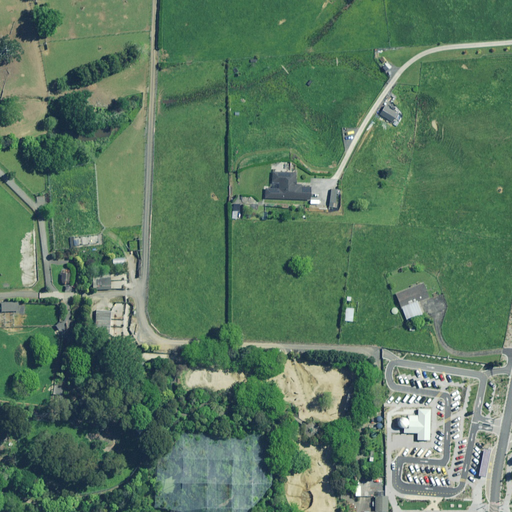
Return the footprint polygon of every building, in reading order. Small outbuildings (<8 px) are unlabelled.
[(294,186),(295,173),(272,172),(271,183),(278,183),(278,189),(265,189),(265,198),(310,200),(311,186),(294,186)] [(339,190),(331,189),(330,206),(337,207),(339,190)] [(103,245),(102,235),(73,238),(75,248),(103,245)] [(138,250),(138,242),(129,242),(130,251),(138,250)] [(84,265),(78,256),(74,259),(79,267),(84,265)] [(110,289),(110,277),(92,278),(92,290),(110,289)] [(429,298),(423,283),(395,294),(407,321),(422,315),(417,302),(429,298)] [(1,301),(1,311),(18,311),(18,300),(1,301)] [(353,309),(345,308),(344,321),(352,321),(353,309)] [(110,318),(111,311),(96,310),(94,333),(109,334),(110,326),(110,318)] [(470,383),(440,379),(439,392),(468,395),(470,383)] [(404,429),(404,433),(417,433),(417,440),(430,441),(430,410),(418,409),(418,416),(408,416),(408,418),(398,418),(397,429),(404,429)] [(304,433),(310,437),(316,434),(317,427),(312,422),(305,425),(304,433)] [(483,449),(478,476),(484,477),(489,450),(483,449)] [(387,511),(387,497),(385,497),(375,496),(374,511),(372,511),(364,511),(363,511),(387,511)]
